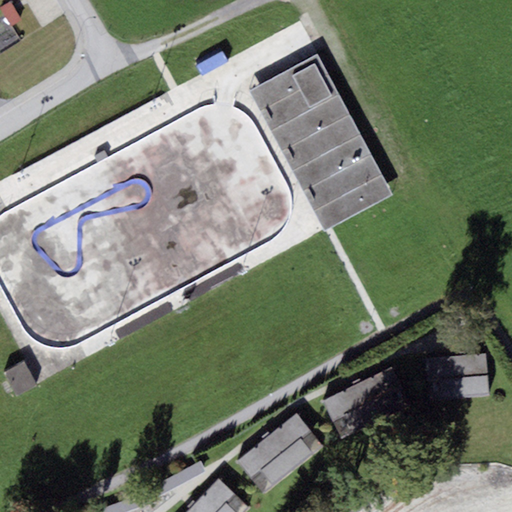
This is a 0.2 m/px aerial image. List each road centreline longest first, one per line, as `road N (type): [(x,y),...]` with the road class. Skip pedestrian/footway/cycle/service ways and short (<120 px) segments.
road 1 (track): [(50,511),(468,291),(511,362)]
road 2 (residential): [(73,0),(107,58),(0,125)]
road 3 (track): [(107,58),(241,0)]
